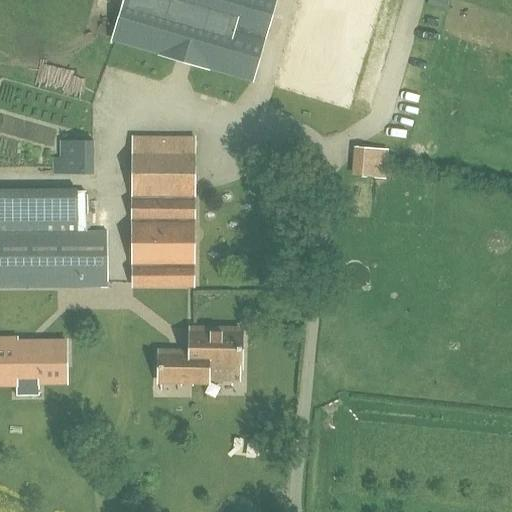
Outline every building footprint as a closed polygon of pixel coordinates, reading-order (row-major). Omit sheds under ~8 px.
[(125,0),(114,40),(253,81),(276,0),(125,0)] [(83,105),(88,79),(38,70),(34,95),(83,105)] [(95,141),(57,142),(56,174),(95,175),(95,141)] [(133,288),(164,288),(196,288),(196,267),(197,222),(196,222),(197,199),(196,199),(197,148),(133,147),(133,199),(133,222),(133,288)] [(397,149),(362,148),(362,175),(397,176),(397,149)] [(72,230),(72,185),(0,185),(0,287),(34,287),(34,302),(103,302),(103,229),(72,230)] [(194,330),(194,353),(160,353),(160,381),(209,381),(209,366),(243,366),(243,331),(194,330)] [(40,376),(40,381),(64,381),(64,363),(68,363),(68,343),(40,343),(40,346),(16,347),(16,341),(0,340),(0,383),(16,383),(16,376),(34,376),(40,376)]
